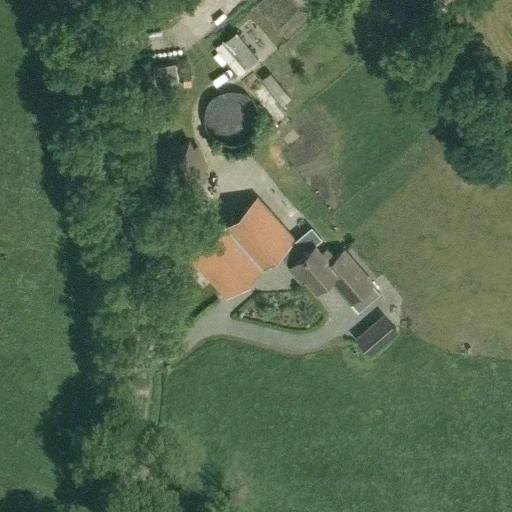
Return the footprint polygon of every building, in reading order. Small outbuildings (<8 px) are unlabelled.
[(188,30),(192,42),(208,37),(205,25),(188,30)] [(156,80),(178,76),(175,60),(153,64),(156,80)] [(238,136),(262,107),(233,84),(209,112),(238,136)] [(178,191),(210,172),(189,135),(156,155),(178,191)] [(270,148),(283,160),(294,148),(281,136),(270,148)] [(321,251),(321,250),(314,243),(303,253),(291,239),(294,237),(258,196),(192,253),(227,295),(279,250),(290,263),(289,264),(301,278),(305,275),(316,288),(330,276),(329,275),(336,269),(321,251)] [(329,275),(330,276),(358,309),(380,291),(343,248),(334,256),(325,247),(321,250),(321,251),(336,269),(329,275)] [(358,336),(371,351),(397,329),(384,314),(358,336)]
